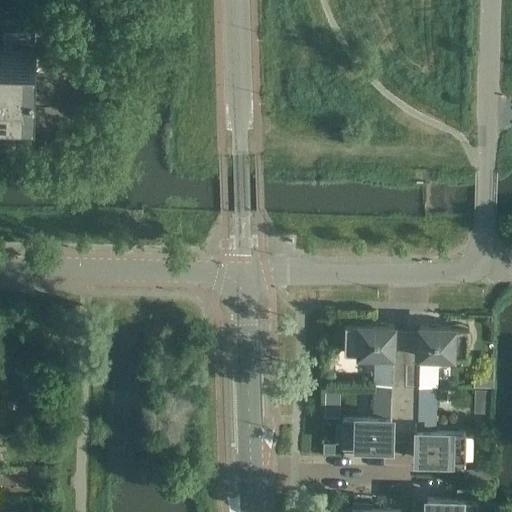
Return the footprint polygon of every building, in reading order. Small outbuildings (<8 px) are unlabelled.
[(0,96),(35,97),(36,51),(0,49),(0,96)] [(405,385),(406,334),(393,333),(393,324),(363,324),(361,322),(359,321),(356,321),(354,321),(352,321),(350,321),(348,322),(347,323),(345,323),(345,325),(344,326),(343,327),(342,329),(342,330),(342,332),(341,334),(342,337),(342,338),(343,340),(344,342),(344,351),(374,352),(373,384),(405,385)] [(420,334),(406,334),(405,385),(437,386),(438,354),(468,355),(468,345),(469,343),(470,341),(471,339),(471,337),(471,335),(471,333),(470,332),(470,330),(469,329),(469,327),(466,326),(465,325),(463,324),(461,324),(459,323),(457,323),(454,324),(452,325),(450,326),(420,325),(420,334)] [(390,436),(404,436),(405,385),(373,384),(372,416),(342,415),(342,424),(337,424),(337,441),(341,441),(341,443),(343,443),(343,448),(360,448),(360,444),(390,444),(390,436)] [(436,430),(437,386),(405,385),(404,436),(417,436),(416,457),(446,458),(446,467),(445,467),(445,468),(465,469),(466,430),(436,430)] [(474,389),(473,399),(490,399),(491,389),(474,389)] [(476,471),(476,477),(491,477),(491,468),(480,467),(476,471)] [(426,511),(475,511),(476,489),(457,488),(457,490),(457,498),(427,498),(426,511)] [(400,511),(400,509),(370,508),(371,503),(353,503),(353,508),(352,508),(352,509),(347,509),(346,511),(400,511)]
